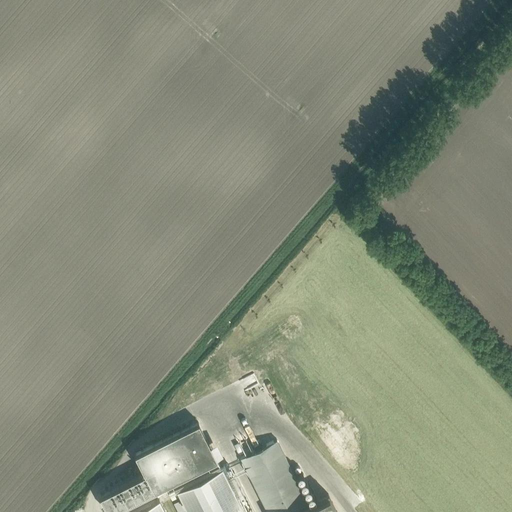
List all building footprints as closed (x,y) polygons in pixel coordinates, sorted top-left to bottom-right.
[(145,471),(100,494),(107,510),(215,456),(197,421),(135,452),(145,471)] [(241,456),(268,511),(285,511),(308,501),(276,438),(241,456)] [(245,511),(222,465),(177,488),(182,497),(174,501),(179,511),(245,511)] [(290,511),(338,511),(328,493),(290,511)] [(166,511),(159,497),(129,511),(166,511)]
